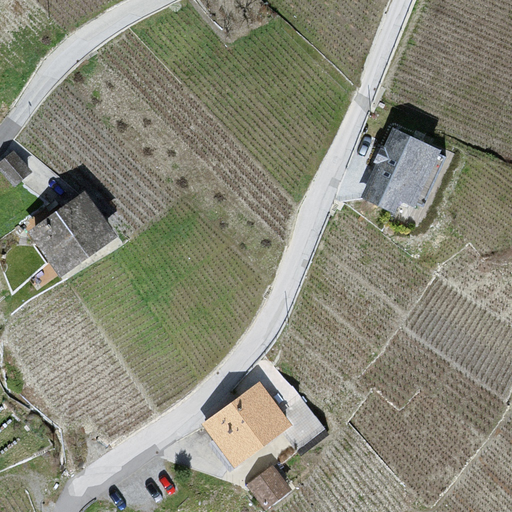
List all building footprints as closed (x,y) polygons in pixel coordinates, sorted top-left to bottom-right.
[(439,144),(391,123),(382,143),(379,142),(370,163),(373,164),(359,194),(391,207),(397,194),(411,201),(421,205),(444,152),(436,149),(439,144)] [(31,168),(12,148),(0,158),(0,169),(12,184),(31,168)] [(114,228),(83,185),(25,226),(55,269),(114,228)] [(289,418),(258,378),(200,421),(231,463),(289,418)] [(290,486),(272,463),(246,483),(263,506),(290,486)]
